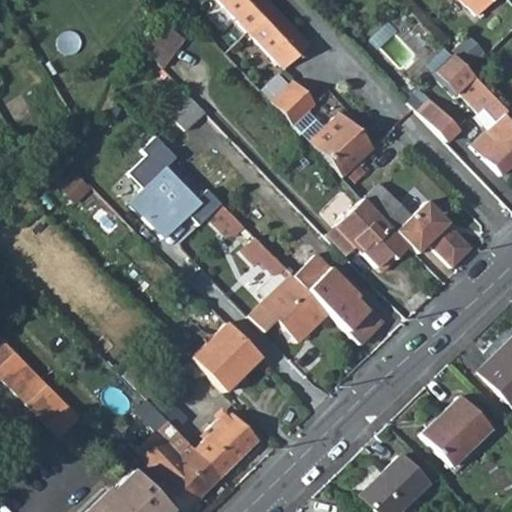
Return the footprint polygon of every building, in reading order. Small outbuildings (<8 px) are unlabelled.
[(313,51),(263,0),(222,0),(217,5),(286,77),(313,51)] [(461,0),(477,16),(494,0),(461,0)] [(153,23),(152,25),(142,37),(137,42),(160,66),(183,45),(156,19),(153,23)] [(511,125),(501,114),(505,111),(448,52),(444,56),(447,60),(433,73),(452,93),(457,90),(477,112),(470,118),(482,131),(469,144),(481,158),(482,158),(498,174),(511,160),(511,125)] [(433,87),(426,79),(404,101),(443,141),(456,129),(423,93),(433,87)] [(297,88),(274,109),(297,132),(313,117),(319,111),(297,88)] [(186,93),(166,111),(185,130),(204,111),(186,93)] [(297,132),(312,149),(329,133),(313,117),(297,132)] [(329,133),(313,149),(347,185),(378,155),(343,119),(329,133)] [(76,201),(90,186),(72,169),(58,184),(76,201)] [(166,197),(145,175),(133,187),(154,209),(166,197)] [(161,215),(154,209),(133,187),(131,185),(113,203),(141,233),(161,215)] [(425,243),(449,268),(469,248),(455,234),(451,237),(444,230),(445,224),(423,202),(408,217),(377,185),(361,199),(403,243),(414,254),(425,243)] [(349,244),(352,241),(373,264),(385,253),(389,257),(403,243),(361,199),(357,195),(346,207),(350,211),(345,216),(341,211),(329,224),(349,244)] [(219,204),(212,211),(234,233),(242,226),(219,204)] [(320,232),(340,253),(349,244),(329,224),(320,232)] [(451,237),(455,234),(445,224),(444,230),(451,237)] [(252,237),(244,244),(273,274),(276,272),(283,280),(264,298),(246,315),(261,330),(273,319),(296,343),(326,314),(290,277),(252,237)] [(389,257),(385,253),(373,264),(377,269),(389,257)] [(290,277),(326,314),(356,345),(377,326),(354,301),(356,299),(313,255),(290,277)] [(264,298),(283,280),(276,272),(273,274),(257,290),(264,298)] [(204,374),(229,399),(266,364),(232,329),(195,364),(204,374)] [(511,336),(494,354),(498,358),(479,376),(511,409),(511,336)] [(0,379),(57,438),(78,418),(0,337),(0,379)] [(198,379),(204,374),(195,364),(189,359),(186,363),(189,366),(187,368),(198,379)] [(174,429),(186,417),(161,393),(150,404),(174,429)] [(449,468),(488,430),(456,397),(418,435),(449,468)] [(174,429),(150,404),(139,414),(154,430),(139,445),(148,455),(167,474),(158,482),(186,511),(191,511),(200,504),(196,499),(220,476),(193,448),(174,429)] [(220,476),(245,452),(249,456),(259,445),(228,413),(193,448),(220,476)] [(131,471),(151,491),(158,482),(167,474),(148,455),(131,471)] [(398,511),(424,486),(396,457),(354,498),(367,511),(398,511)] [(131,471),(111,491),(107,488),(95,500),(97,503),(87,511),(84,511),(83,511),(166,511),(169,510),(151,491),(131,471)]
